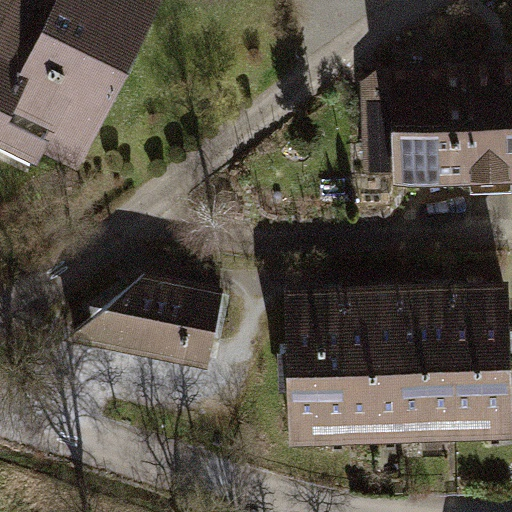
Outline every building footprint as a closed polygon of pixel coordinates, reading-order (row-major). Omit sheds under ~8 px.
[(0,0),(0,101),(48,2),(43,0),(0,0)] [(154,0),(49,0),(48,2),(0,101),(0,128),(75,164),(154,0)] [(511,58),(470,59),(472,178),(511,178),(511,58)] [(389,60),(390,179),(472,178),(470,59),(389,60)] [(77,329),(205,356),(221,292),(142,271),(77,329)] [(494,285),(439,286),(443,425),(497,425),(494,285)] [(439,286),(391,287),(394,427),(443,425),(439,286)] [(391,287),(343,289),(346,429),(394,427),(391,287)] [(284,290),(288,430),(346,429),(343,289),(284,290)]
